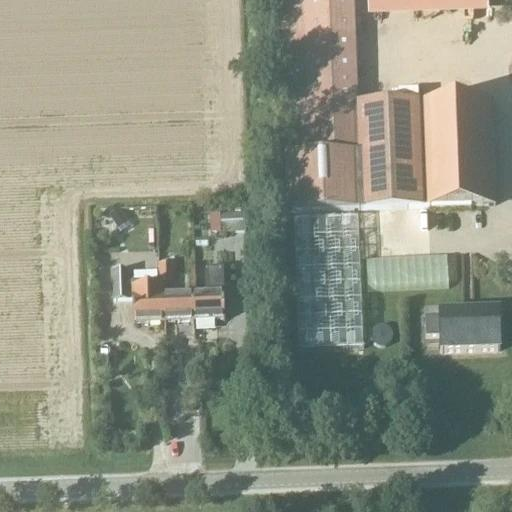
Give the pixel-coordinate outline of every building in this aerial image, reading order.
[(279,41),(286,215),(493,207),(489,102),(355,106),(352,38),(350,0),(294,0),(277,1),(279,41)] [(398,49),(400,65),(417,64),(415,47),(398,49)] [(218,217),(219,235),(243,234),(242,215),(218,217)] [(215,238),(216,220),(205,219),(204,237),(215,238)] [(356,221),(291,223),(296,353),(361,351),(356,221)] [(157,277),(171,276),(171,266),(157,266),(157,277)] [(223,322),(222,297),(223,297),(222,269),(206,270),(207,297),(191,298),(192,323),(223,322)] [(161,287),(158,287),(126,289),(126,273),(111,274),(112,304),(131,303),(132,326),(162,325),(161,300),(161,299),(161,287)] [(158,287),(161,287),(172,287),(171,276),(157,277),(158,287)] [(432,279),(432,294),(443,295),(443,280),(432,279)] [(162,325),(192,323),(191,298),(161,299),(161,300),(162,325)] [(497,353),(497,314),(438,315),(438,317),(424,317),(424,338),(438,337),(438,354),(497,353)] [(386,329),(381,328),(376,329),(373,333),(371,337),(371,342),(373,346),(377,349),(381,350),(386,349),(390,346),(392,341),(392,336),(390,332),(386,329)]
